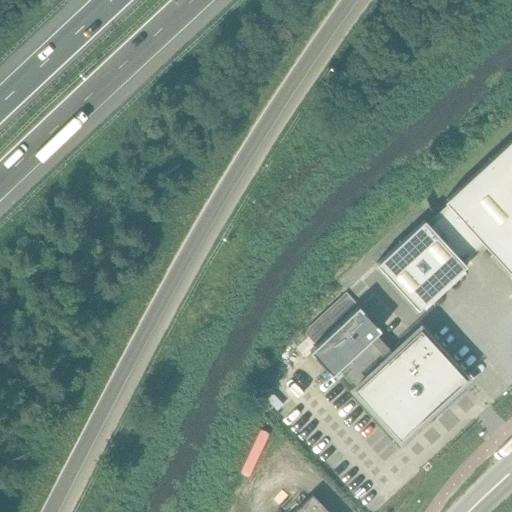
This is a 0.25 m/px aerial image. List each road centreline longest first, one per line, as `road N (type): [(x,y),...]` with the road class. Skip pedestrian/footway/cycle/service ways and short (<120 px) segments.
road 1 (motorway): [(51,511),(191,245),(347,0)]
road 2 (motorway): [(0,184),(197,0)]
road 3 (motorway): [(113,0),(0,108)]
